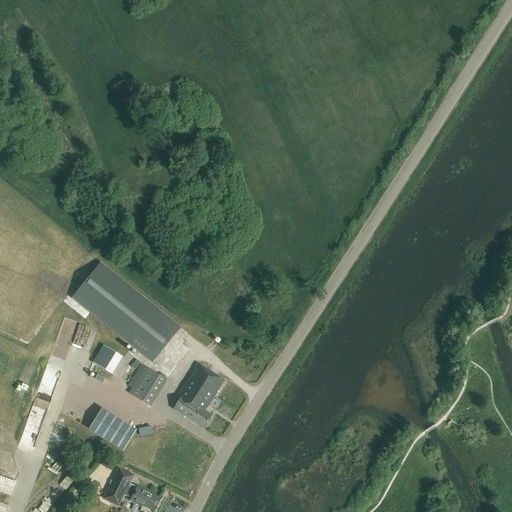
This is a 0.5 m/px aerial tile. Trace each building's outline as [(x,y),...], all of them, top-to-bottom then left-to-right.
[(73,297),(152,362),(179,328),(100,264),(73,297)] [(181,332),(178,336),(192,346),(195,341),(181,332)] [(122,357),(103,345),(92,362),(112,374),(122,357)] [(204,427),(212,415),(204,410),(223,380),(197,364),(178,395),(182,397),(174,409),(204,427)] [(150,406),(167,380),(145,366),(128,393),(150,406)] [(123,451),(136,430),(102,409),(88,430),(123,451)] [(106,455),(102,464),(112,469),(117,460),(106,455)] [(135,490),(128,486),(134,475),(118,468),(103,499),(118,506),(124,495),(131,499),(130,500),(141,506),(142,504),(153,510),(159,498),(137,487),(135,490)]
